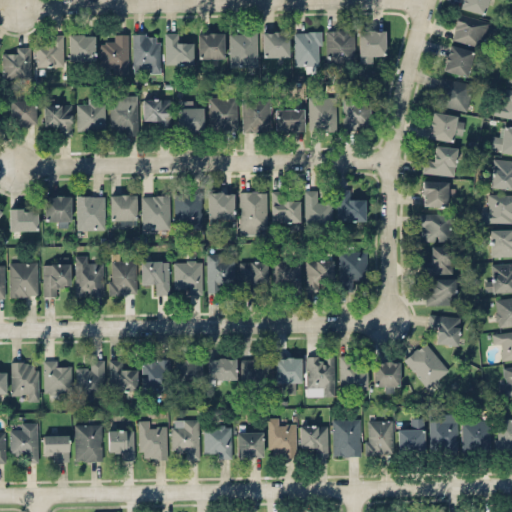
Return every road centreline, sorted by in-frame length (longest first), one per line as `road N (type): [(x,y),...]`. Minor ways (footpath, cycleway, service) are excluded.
road 1 (residential): [(511,482),(0,493)]
road 2 (residential): [(425,4),(19,3)]
road 3 (residential): [(0,329),(360,322),(383,314)]
road 4 (residential): [(390,157),(19,163)]
road 5 (residential): [(383,314),(390,157),(426,0)]
